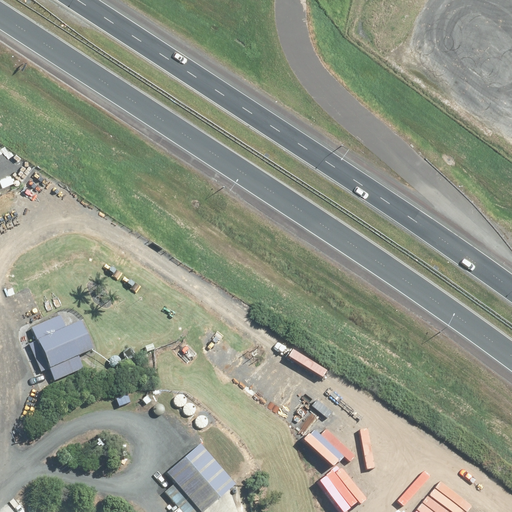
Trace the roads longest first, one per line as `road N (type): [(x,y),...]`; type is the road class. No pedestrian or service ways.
road 1 (motorway): [(511,359),(0,11)]
road 2 (motorway): [(82,0),(511,291)]
